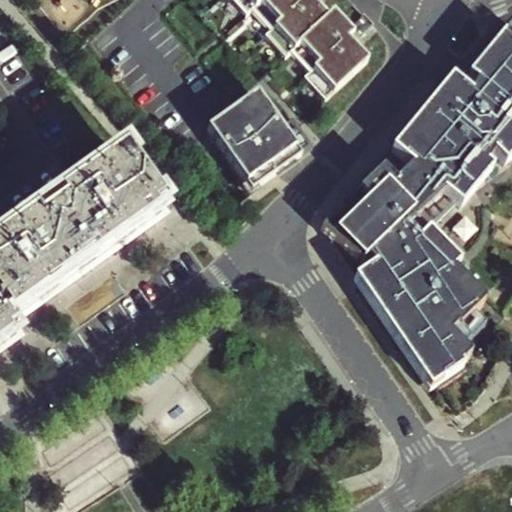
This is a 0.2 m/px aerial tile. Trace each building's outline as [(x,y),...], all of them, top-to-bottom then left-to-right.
[(254,0),(265,12),(278,0),(254,0)] [(278,0),(265,12),(306,57),(348,19),(330,0),(278,0)] [(306,57),(347,102),(389,64),(348,19),(306,57)] [(366,283),(442,396),(491,361),(473,336),(482,326),(507,309),(476,279),(486,274),(454,238),(443,251),(423,232),(463,188),(487,208),(511,178),(511,175),(507,170),(511,163),(511,44),(481,82),(498,97),(492,104),(464,82),(404,156),(427,177),(419,185),(408,176),(383,199),(391,209),(354,246),(381,274),(366,283)] [(251,94),(201,129),(250,197),(313,153),(291,122),(277,132),(251,94)] [(0,350),(9,345),(6,341),(14,334),(9,327),(78,278),(74,273),(90,262),(93,267),(154,223),(151,218),(160,211),(122,158),(55,205),(60,212),(36,229),(31,222),(0,244),(0,350)]
